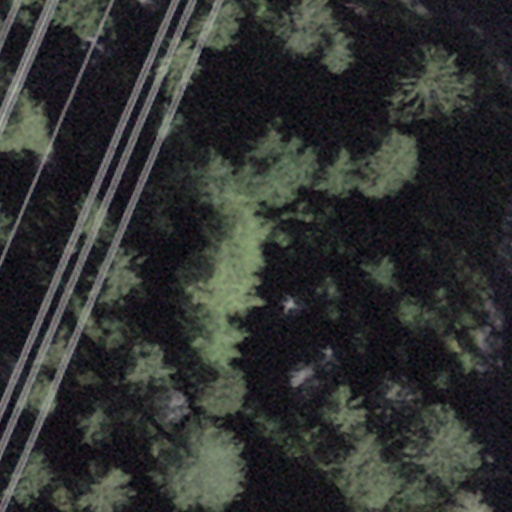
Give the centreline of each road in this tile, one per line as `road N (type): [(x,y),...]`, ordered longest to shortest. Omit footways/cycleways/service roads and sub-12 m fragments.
road 1 (track): [(511,246),(494,326),(491,430),(500,511)]
road 2 (track): [(0,84),(85,60),(157,0)]
